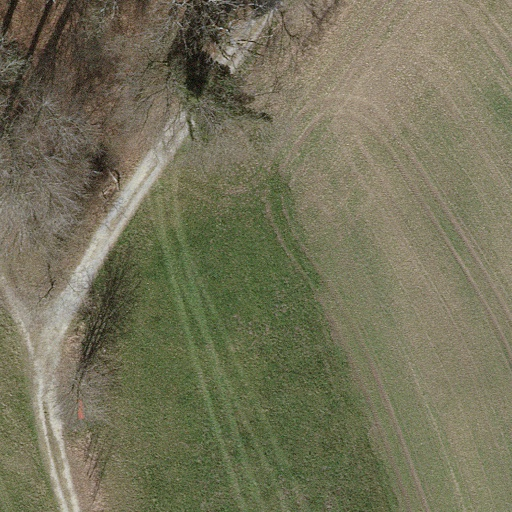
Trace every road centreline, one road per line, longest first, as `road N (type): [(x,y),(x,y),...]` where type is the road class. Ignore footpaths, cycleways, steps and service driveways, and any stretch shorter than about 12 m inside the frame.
road 1 (track): [(49,396),(64,319),(94,249),(255,0)]
road 2 (track): [(0,271),(49,396)]
